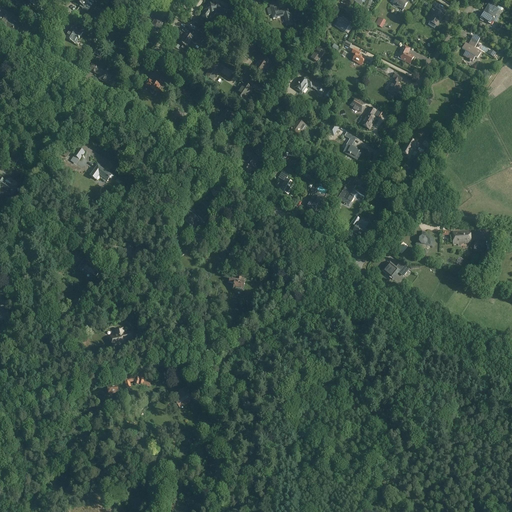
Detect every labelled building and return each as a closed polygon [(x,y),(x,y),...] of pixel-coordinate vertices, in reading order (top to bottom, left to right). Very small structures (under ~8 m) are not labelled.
[(15,0),(15,1),(17,2),(15,5),(20,8),(21,5),(27,8),(32,1),(30,0),(15,0)] [(259,8),(263,1),(261,0),(249,0),(248,3),(250,4),(256,7),(259,8)] [(270,8),(267,9),(268,16),(272,15),(273,19),(284,16),(287,26),(292,24),(290,17),(292,16),(291,13),(289,13),(288,10),(279,12),(277,4),(276,4),(274,0),(269,0),(270,6),(269,6),(270,8)] [(405,1),(405,0),(395,0),(393,4),(394,5),(393,6),(397,8),(398,7),(403,10),(408,3),(405,1)] [(205,11),(206,11),(202,17),(207,20),(210,14),(213,16),(217,10),(219,9),(221,11),(222,13),(223,14),(224,18),(233,16),(231,9),(224,11),(224,9),(216,4),(215,6),(210,2),(205,11)] [(489,4),(480,18),(481,19),(480,20),(483,22),(484,21),(490,24),(492,21),(495,16),(499,10),(489,4)] [(13,18),(5,12),(3,11),(0,15),(0,24),(5,28),(6,26),(16,33),(20,26),(21,27),(22,27),(23,25),(21,24),(23,22),(14,16),(13,18)] [(437,26),(443,16),(436,11),(430,22),(437,26)] [(382,28),(386,21),(379,17),(375,24),(382,28)] [(340,18),(335,25),(345,32),(350,25),(342,20),(340,18)] [(156,19),(151,27),(157,31),(159,29),(159,30),(162,25),(163,23),(156,19)] [(100,23),(95,31),(100,35),(105,26),(100,23)] [(182,31),(186,34),(184,37),(182,41),(180,44),(191,50),(192,48),(189,46),(194,39),(199,42),(205,34),(198,29),(196,32),(193,30),(186,26),(182,31)] [(72,29),(66,39),(74,44),(77,39),(79,40),(83,34),(76,29),(75,31),(72,29)] [(477,59),(481,52),(475,48),(480,39),(474,36),(469,45),(466,43),(462,50),(466,52),(463,56),(473,61),(475,57),(477,59)] [(405,46),(400,55),(398,59),(410,65),(414,57),(408,54),(410,49),(405,46)] [(102,51),(98,48),(94,54),(99,57),(102,51)] [(316,61),(318,62),(325,51),(321,48),(320,50),(317,48),(311,58),(313,59),(316,61)] [(362,65),(366,58),(359,55),(361,53),(354,49),(352,53),(356,55),(353,61),(362,65)] [(123,55),(128,57),(133,59),(136,53),(130,51),(130,52),(125,50),(123,55)] [(263,73),(270,63),(263,57),(256,67),(254,66),(251,71),(256,74),(259,70),(263,73)] [(208,72),(205,76),(213,81),(222,68),(215,63),(209,73),(208,72)] [(113,87),(114,84),(109,81),(112,77),(90,64),(88,69),(100,76),(99,79),(113,87)] [(388,91),(389,92),(388,94),(388,95),(389,96),(390,97),(392,97),(393,98),(394,96),(395,96),(401,86),(397,84),(398,80),(401,82),(403,78),(396,74),(394,77),(396,79),(388,91)] [(176,85),(180,77),(175,75),(171,83),(176,85)] [(301,78),(294,88),(302,94),(306,88),(308,86),(311,88),(311,87),(317,91),(317,93),(321,95),(322,95),(325,91),(325,89),(326,87),(316,80),(314,83),(306,77),(304,80),(301,78)] [(159,89),(160,87),(163,83),(159,81),(156,85),(153,83),(149,80),(145,86),(150,89),(149,89),(151,90),(150,91),(150,93),(152,94),(154,94),(155,92),(156,93),(157,93),(159,92),(160,91),(159,89)] [(244,102),(252,90),(245,85),(237,97),(244,102)] [(362,113),(366,105),(354,98),(350,106),(353,108),(353,109),(357,112),(358,111),(362,113)] [(370,108),(361,125),(369,130),(375,119),(372,117),(375,111),(370,108)] [(186,120),(181,117),(182,115),(175,111),(169,120),(176,125),(177,123),(182,126),(184,123),(191,127),(195,121),(188,116),(186,120)] [(224,127),(231,116),(224,111),(217,122),(224,127)] [(294,121),(297,123),(290,133),(296,137),(301,131),(303,132),(307,127),(298,121),(302,116),(299,113),(294,121)] [(339,128),(333,124),(328,133),(334,136),(339,128)] [(352,146),(354,142),(356,139),(347,133),(344,137),(350,140),(344,149),(345,150),(344,152),(348,154),(358,160),(361,154),(359,153),(361,151),(357,148),(356,149),(352,146)] [(437,144),(428,139),(427,139),(426,141),(425,141),(422,146),(418,144),(409,139),(401,153),(409,158),(414,149),(414,150),(416,147),(423,151),(425,148),(432,153),(437,144)] [(74,156),(79,159),(85,152),(79,149),(74,156)] [(0,153),(0,161),(3,163),(5,160),(8,162),(10,159),(0,153)] [(249,174),(251,170),(255,173),(258,169),(254,166),(258,160),(253,157),(254,156),(249,153),(247,156),(250,158),(243,169),(249,174)] [(423,162),(426,164),(432,155),(428,153),(423,162)] [(307,167),(314,170),(317,165),(310,161),(307,167)] [(110,179),(111,180),(114,176),(97,164),(89,175),(98,181),(100,177),(107,182),(110,179)] [(294,184),(286,179),(288,176),(285,175),(286,173),(283,171),(278,178),(285,182),(280,190),(288,195),(294,184)] [(0,178),(0,188),(12,196),(16,189),(8,184),(8,185),(4,182),(0,178)] [(343,191),(338,199),(343,203),(346,199),(351,202),(354,198),(356,199),(358,194),(364,198),(367,193),(360,188),(358,189),(356,188),(356,187),(351,184),(349,187),(346,185),(343,191)] [(210,191),(214,195),(218,191),(214,187),(210,191)] [(311,198),(306,206),(315,211),(321,201),(313,196),(315,193),(316,191),(313,189),(309,196),(312,198),(311,198)] [(188,218),(186,220),(193,226),(198,221),(196,219),(194,217),(191,215),(188,218)] [(355,226),(360,219),(357,217),(352,224),(355,226)] [(188,227),(188,228),(190,230),(192,228),(185,220),(183,222),(188,227)] [(357,225),(353,232),(365,240),(369,233),(357,225)] [(201,230),(198,233),(203,237),(209,230),(205,227),(202,231),(201,230)] [(419,242),(416,245),(418,248),(421,245),(425,245),(427,243),(427,240),(425,237),(426,233),(423,232),(422,237),(420,239),(419,242)] [(453,244),(471,243),(470,232),(452,233),(453,244)] [(474,240),(474,251),(485,252),(486,241),(482,241),(482,242),(479,242),(479,241),(474,240)] [(70,252),(78,258),(80,254),(72,249),(70,252)] [(137,264),(144,253),(137,249),(130,260),(132,261),(131,264),(135,266),(137,264)] [(86,261),(82,267),(85,269),(85,270),(85,271),(92,275),(93,276),(96,277),(99,273),(96,271),(93,269),(95,266),(89,263),(86,261)] [(383,271),(384,272),(386,274),(384,277),(388,280),(390,277),(392,279),(399,271),(390,263),(383,271)] [(151,294),(155,297),(164,283),(152,274),(143,287),(152,292),(151,294)] [(230,279),(230,284),(235,285),(234,289),(243,291),(245,280),(237,278),(237,281),(230,279)] [(0,303),(7,304),(9,304),(10,298),(8,297),(8,294),(0,293),(0,303)] [(110,339),(109,340),(110,341),(111,342),(112,342),(113,347),(117,346),(117,347),(119,348),(120,347),(121,346),(121,345),(125,344),(124,341),(127,340),(127,341),(128,341),(134,340),(132,332),(124,334),(123,328),(116,330),(118,337),(111,338),(110,339)] [(135,378),(124,379),(126,388),(131,387),(130,383),(135,382),(135,384),(143,385),(149,387),(150,383),(144,382),(145,379),(135,378)] [(111,387),(108,387),(108,392),(108,394),(109,393),(109,395),(112,395),(112,393),(116,393),(116,392),(118,392),(118,386),(111,386),(111,387)] [(192,400),(184,389),(178,393),(180,395),(178,397),(177,395),(173,398),(180,407),(184,404),(185,406),(192,400)]
